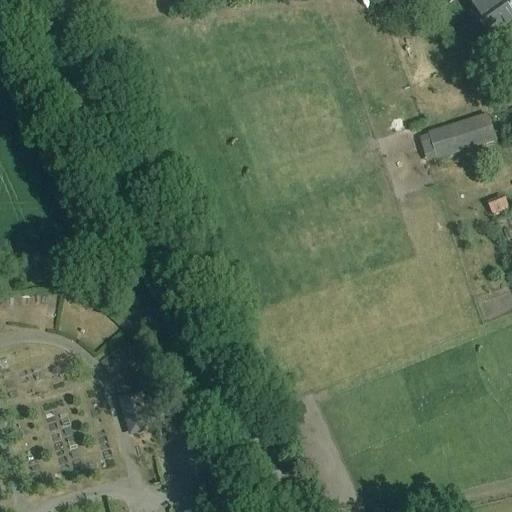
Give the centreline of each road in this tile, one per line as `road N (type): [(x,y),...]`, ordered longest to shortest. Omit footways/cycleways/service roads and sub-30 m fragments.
road 1 (track): [(211,376),(15,0)]
road 2 (residential): [(292,511),(211,376)]
road 3 (residential): [(205,511),(184,472),(182,442),(211,376)]
